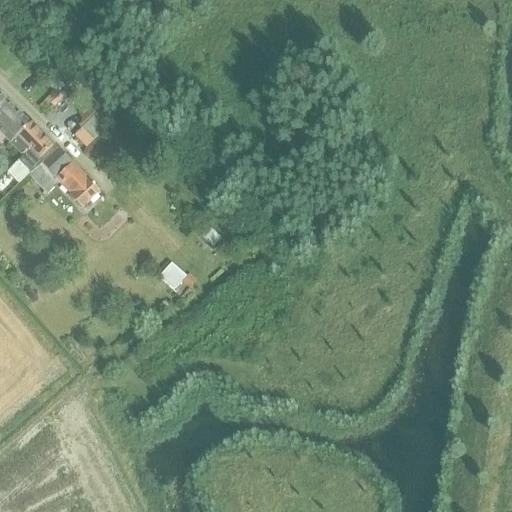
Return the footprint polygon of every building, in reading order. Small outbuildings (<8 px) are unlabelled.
[(54,78),(46,86),(55,95),(63,87),(54,78)] [(0,99),(0,137),(8,146),(8,145),(27,128),(0,99)] [(27,177),(53,152),(50,148),(49,149),(28,127),(27,128),(8,145),(22,159),(6,174),(18,186),(27,177)] [(66,166),(53,152),(27,177),(44,195),(55,185),(51,180),(66,166)] [(78,210),(96,193),(70,166),(55,180),(69,195),(66,198),(78,210)] [(179,281),(182,278),(169,267),(157,281),(169,292),(179,281)] [(182,278),(179,281),(187,288),(195,280),(186,273),(182,278)]
